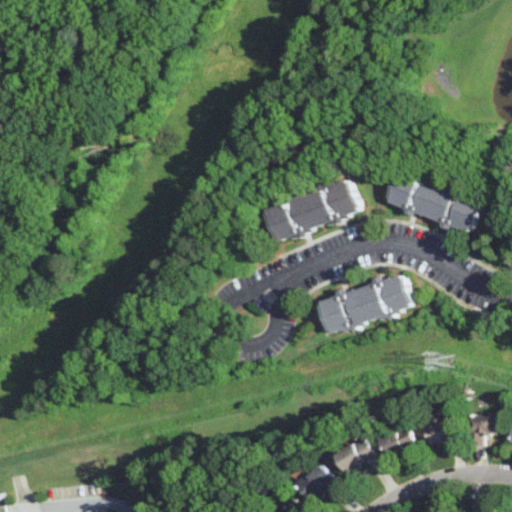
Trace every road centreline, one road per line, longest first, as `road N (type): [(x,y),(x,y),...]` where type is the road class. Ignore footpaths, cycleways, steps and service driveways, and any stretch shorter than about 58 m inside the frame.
road 1 (residential): [(283,275),(271,331),(246,342),(228,324),(234,298),(369,242),(412,245),(468,282),(511,293)]
road 2 (residential): [(379,511),(450,478),(511,479)]
